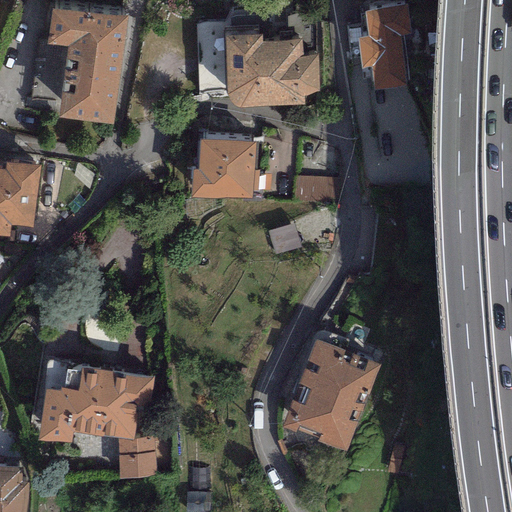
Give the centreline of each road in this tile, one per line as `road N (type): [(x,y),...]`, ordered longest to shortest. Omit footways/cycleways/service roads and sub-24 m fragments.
road 1 (unclassified): [(349,142),(346,238),(265,409),(274,465),(301,511)]
road 2 (motorway): [(511,383),(500,184),(505,0)]
road 3 (unclassified): [(112,166),(221,110),(349,142)]
road 4 (unclassified): [(0,316),(35,262),(82,219),(112,166)]
road 5 (unclassified): [(138,0),(112,166)]
road 6 (unclassified): [(330,0),(349,142)]
